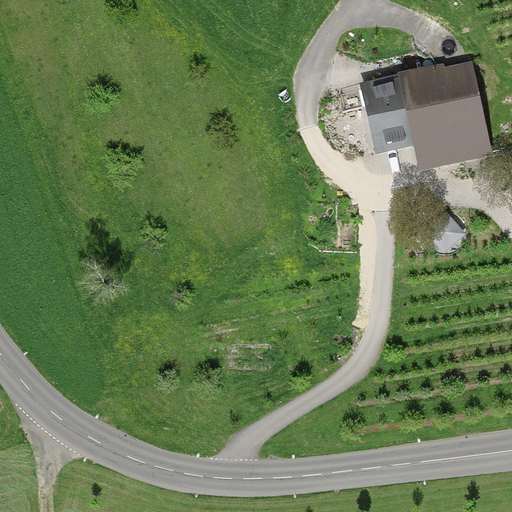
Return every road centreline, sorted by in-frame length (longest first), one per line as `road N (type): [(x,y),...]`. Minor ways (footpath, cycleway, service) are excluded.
road 1 (tertiary): [(0,351),(25,386),(82,437),(176,471),(227,479),(316,475),(511,450)]
road 2 (track): [(511,228),(423,186),(394,190),(383,328),(367,365),(244,444),(213,477)]
road 3 (unknown): [(394,190),(356,178),(321,144),(303,94),(309,64),(353,6),(424,19),(444,56)]
